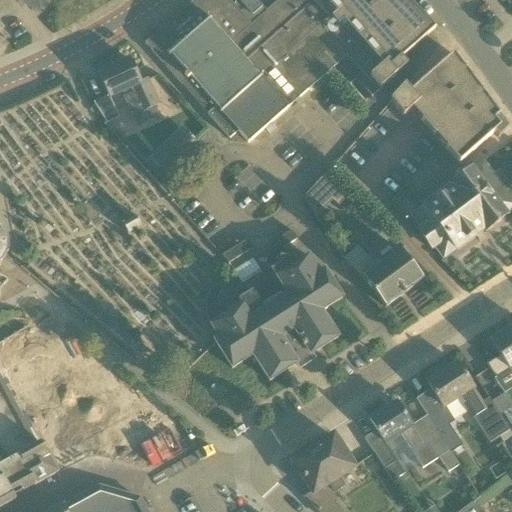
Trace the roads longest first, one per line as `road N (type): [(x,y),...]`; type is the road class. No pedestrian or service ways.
road 1 (residential): [(269,490),(257,462),(268,443),(511,283)]
road 2 (residential): [(21,511),(79,479),(120,422),(231,509),(269,490)]
road 3 (residential): [(0,82),(50,64),(156,0)]
